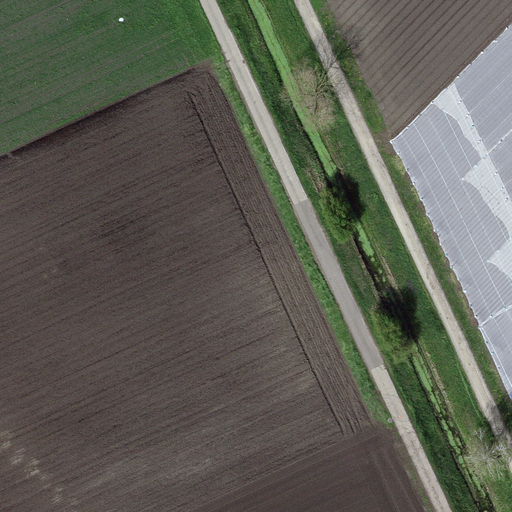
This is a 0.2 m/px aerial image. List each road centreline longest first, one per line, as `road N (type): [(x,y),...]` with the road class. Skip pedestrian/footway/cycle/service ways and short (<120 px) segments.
road 1 (track): [(204,0),(444,511)]
road 2 (track): [(299,0),(511,462)]
